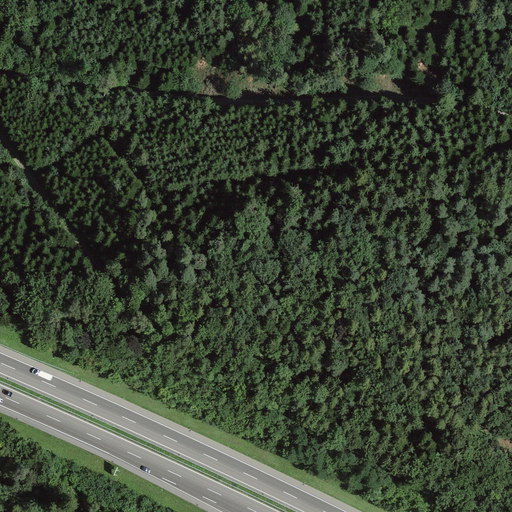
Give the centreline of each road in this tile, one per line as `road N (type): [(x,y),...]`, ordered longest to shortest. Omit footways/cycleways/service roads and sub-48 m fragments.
road 1 (track): [(0,132),(78,238),(131,293),(203,324),(298,350),(511,449)]
road 2 (track): [(0,78),(227,104),(444,105),(511,121)]
road 3 (motorway): [(325,511),(0,362)]
road 4 (motorway): [(0,394),(255,511)]
